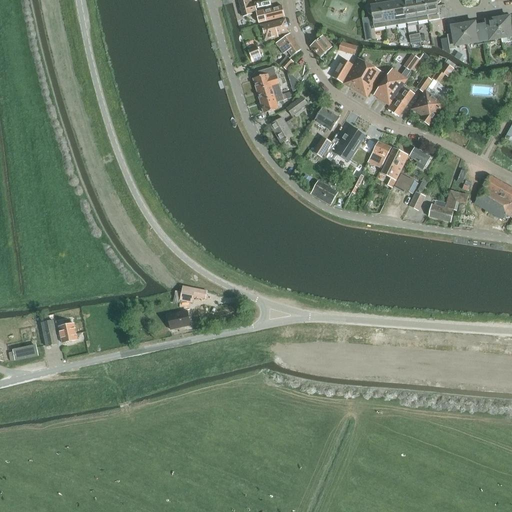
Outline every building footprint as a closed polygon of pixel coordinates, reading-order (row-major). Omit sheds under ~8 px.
[(238,0),(242,16),(252,14),(252,13),(257,11),(255,3),(252,3),(250,0),(238,0)] [(381,0),(377,0),(378,4),(370,6),(371,8),(369,8),(368,11),(368,13),(370,15),(372,15),(374,29),(385,27),(381,0)] [(381,0),(385,27),(396,26),(392,2),(385,3),(384,0),(381,0)] [(399,0),(399,1),(392,2),(396,26),(407,24),(402,0),(399,0)] [(402,0),(407,24),(417,22),(413,0),(402,0)] [(413,0),(417,22),(428,20),(424,0),(413,0)] [(424,0),(428,20),(428,21),(447,18),(445,6),(438,7),(437,4),(439,4),(440,2),(440,0),(424,0)] [(284,17),(282,6),(263,11),(256,12),(258,24),(284,17)] [(498,19),(501,38),(502,43),(511,41),(511,20),(510,21),(509,17),(508,17),(507,16),(503,16),(503,18),(498,19)] [(490,40),(501,38),(498,19),(493,20),(492,18),(488,19),(488,21),(486,21),(488,31),(482,32),(484,44),(491,43),(490,40)] [(289,33),(285,20),(261,26),(265,41),(278,38),(278,36),(289,33)] [(463,25),(466,44),(477,42),(478,45),(484,44),(482,32),(476,33),(475,23),(473,23),(473,22),(468,22),(468,24),(463,25)] [(466,44),(463,25),(458,26),(458,24),(453,25),(453,26),(452,27),(453,37),(447,38),(449,50),(456,49),(455,46),(466,44)] [(288,51),(291,57),(301,50),(290,34),(276,44),(283,54),(288,51)] [(320,58),(332,48),(322,36),(310,47),(320,58)] [(341,42),(339,51),(355,56),(357,47),(341,42)] [(257,47),(248,50),(253,60),(261,57),(257,47)] [(406,69),(411,72),(420,60),(412,55),(407,63),(409,64),(406,69)] [(343,84),(367,98),(382,72),(358,58),(353,66),(343,84)] [(287,71),(293,63),(289,59),(282,66),(287,71)] [(342,59),(332,77),(343,84),(353,66),(342,59)] [(445,75),(448,78),(456,65),(448,59),(434,80),(439,83),(445,75)] [(293,76),(299,68),(294,64),(288,71),(293,76)] [(407,80),(392,69),(380,87),(374,96),(389,106),(407,80)] [(253,79),(257,91),(271,86),(270,80),(280,77),(278,72),(253,79)] [(301,83),(293,76),(290,81),(291,84),(297,89),(301,83)] [(432,81),(425,76),(417,88),(423,93),(425,90),(432,81)] [(257,91),(260,102),(275,98),(273,92),(289,87),(287,82),(271,86),(257,91)] [(399,117),(414,95),(403,87),(387,110),(399,117)] [(444,104),(425,90),(423,93),(424,93),(412,110),(423,117),(420,120),(429,126),(444,104)] [(277,103),(289,99),(287,94),(275,98),(260,102),(264,114),(279,109),(277,103)] [(302,97),(286,109),(292,116),(308,105),(302,97)] [(331,132),(340,118),(339,118),(323,108),(324,108),(323,108),(314,121),(331,132)] [(289,129),(293,127),(290,121),(286,124),(282,118),(270,125),(281,144),(293,137),(289,129)] [(364,136),(351,128),(346,136),(345,135),(342,139),(344,140),(342,143),(334,138),(322,156),(333,163),(340,152),(350,159),(364,136)] [(322,137),(313,153),(321,157),(330,142),(322,137)] [(364,162),(369,154),(370,154),(376,142),(370,139),(364,151),(359,160),(364,162)] [(379,142),(368,163),(377,167),(380,162),(383,164),(391,148),(379,142)] [(394,149),(384,167),(381,174),(391,178),(387,185),(393,188),(409,156),(394,149)] [(409,157),(417,162),(416,164),(417,165),(416,167),(422,171),(425,166),(430,158),(414,149),(409,157)] [(401,175),(395,185),(394,187),(404,192),(405,190),(412,194),(418,184),(401,175)] [(511,188),(490,176),(474,204),(502,220),(505,215),(511,219),(511,218),(511,188)] [(331,206),(338,193),(318,182),(311,194),(331,206)] [(423,192),(427,184),(422,182),(419,190),(423,192)] [(458,203),(466,205),(469,196),(450,191),(446,209),(432,205),(429,217),(451,223),(454,211),(456,211),(458,203)] [(410,206),(418,211),(425,197),(416,192),(410,206)] [(174,300),(180,302),(180,300),(191,302),(192,297),(206,299),(207,292),(188,288),(182,287),(181,293),(175,292),(174,300)] [(168,316),(171,330),(191,326),(188,311),(168,316)] [(46,347),(58,344),(53,321),(42,323),(46,347)] [(74,324),(59,327),(62,343),(78,340),(74,324)] [(13,352),(15,361),(39,356),(37,347),(13,352)]
